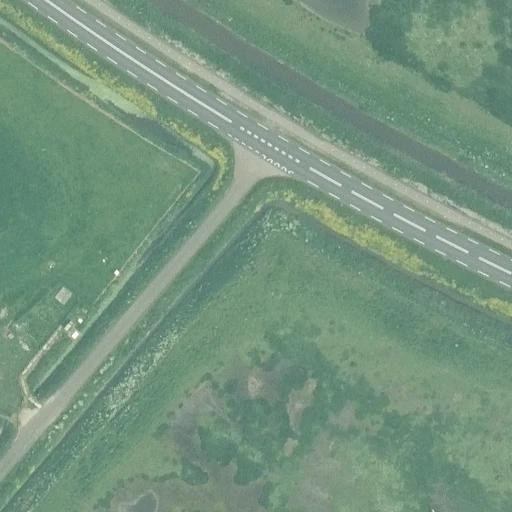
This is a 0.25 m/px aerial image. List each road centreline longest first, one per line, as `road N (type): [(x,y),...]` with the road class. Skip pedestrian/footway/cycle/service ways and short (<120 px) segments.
road 1 (unclassified): [(0,473),(269,146)]
road 2 (primary): [(511,276),(269,146)]
road 3 (primary): [(269,146),(44,0)]
